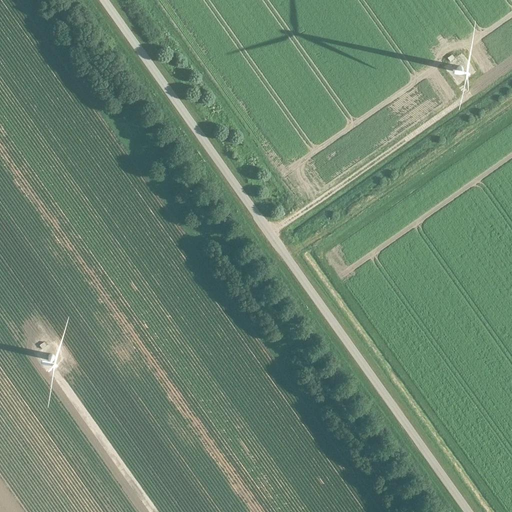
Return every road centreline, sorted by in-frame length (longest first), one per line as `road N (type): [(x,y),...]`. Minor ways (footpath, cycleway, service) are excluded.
road 1 (unclassified): [(467,511),(103,0)]
road 2 (track): [(511,65),(267,234)]
road 3 (track): [(492,117),(285,258)]
